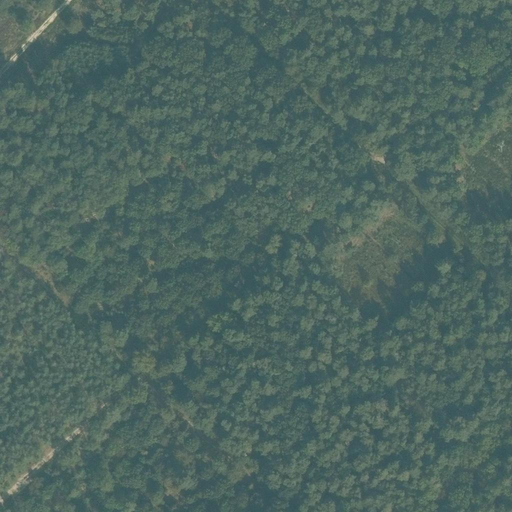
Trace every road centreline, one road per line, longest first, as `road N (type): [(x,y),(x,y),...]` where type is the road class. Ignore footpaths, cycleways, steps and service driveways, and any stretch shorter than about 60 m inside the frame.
road 1 (track): [(206,0),(511,296)]
road 2 (track): [(375,165),(511,38)]
road 3 (track): [(32,473),(133,376)]
